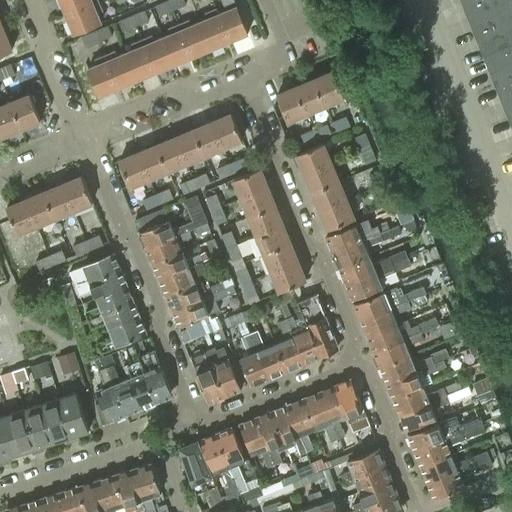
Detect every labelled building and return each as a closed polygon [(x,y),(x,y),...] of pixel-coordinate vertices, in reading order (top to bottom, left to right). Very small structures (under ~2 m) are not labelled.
[(60,0),(65,13),(96,0),(60,0)] [(103,9),(99,0),(96,0),(65,13),(74,33),(101,22),(97,12),(103,9)] [(160,15),(173,10),(169,0),(156,6),(160,15)] [(183,0),(169,0),(173,10),(186,5),(183,0)] [(215,7),(229,40),(248,33),(234,0),(222,0),(224,4),(215,7)] [(511,0),(462,0),(470,19),(511,1),(511,0)] [(483,52),(511,40),(511,1),(470,19),(483,52)] [(211,48),(229,40),(215,7),(205,12),(207,17),(199,21),(211,48)] [(145,10),(132,16),(136,25),(149,20),(145,10)] [(123,31),(136,25),(132,16),(119,21),(123,31)] [(193,56),(211,48),(199,21),(192,24),(189,18),(179,23),(193,56)] [(174,63),(193,56),(179,23),(168,27),(171,33),(162,36),(174,63)] [(108,26),(95,31),(99,41),(112,35),(108,26)] [(0,54),(12,50),(3,30),(0,31),(0,54)] [(99,41),(95,31),(82,37),(86,46),(99,41)] [(155,71),(174,63),(162,36),(154,40),(152,34),(142,38),(155,71)] [(137,79),(155,71),(142,38),(131,43),(133,48),(126,52),(137,79)] [(496,85),(511,79),(511,40),(483,52),(496,85)] [(119,86),(137,79),(126,52),(118,55),(115,49),(105,54),(119,86)] [(119,86),(105,54),(95,58),(97,64),(88,67),(99,95),(119,86)] [(11,63),(0,67),(0,74),(2,78),(15,73),(11,63)] [(316,78),(326,104),(345,96),(334,70),(316,78)] [(326,104),(316,78),(297,86),(308,111),(326,104)] [(510,119),(511,117),(511,79),(496,85),(510,119)] [(308,111),(297,86),(277,94),(288,120),(308,111)] [(11,101),(22,127),(41,119),(30,94),(11,101)] [(0,125),(4,135),(22,127),(11,101),(0,105),(0,125)] [(212,121),(223,147),(242,139),(232,113),(212,121)] [(346,115),(332,121),(336,130),(350,125),(346,115)] [(212,121),(194,128),(205,154),(223,147),(212,121)] [(327,123),(314,128),(318,138),(331,133),(327,123)] [(205,154),(194,128),(176,136),(187,162),(205,154)] [(305,143),(318,138),(314,128),(301,134),(305,143)] [(360,149),(370,145),(365,132),(355,136),(360,149)] [(176,136),(157,144),(168,170),(187,162),(176,136)] [(297,153),(305,172),(331,161),(323,142),(297,153)] [(157,144),(139,152),(149,177),(168,170),(157,144)] [(370,145),(360,149),(366,162),(375,158),(370,145)] [(130,185),(149,177),(139,152),(120,160),(130,185)] [(243,156),(230,162),(234,172),(247,166),(243,156)] [(339,180),(331,161),(305,172),(313,190),(339,180)] [(234,172),(230,162),(217,167),(221,177),(234,172)] [(242,197),(268,186),(260,167),(234,178),(242,197)] [(376,186),(385,182),(380,170),(370,173),(376,186)] [(206,172),(193,177),(197,187),(210,182),(206,172)] [(82,175),(63,183),(74,209),(93,201),(82,175)] [(197,187),(193,177),(180,183),(184,192),(197,187)] [(313,190),(320,209),(346,198),(339,180),(313,190)] [(385,182),(376,186),(381,199),(391,196),(385,182)] [(44,191),(55,217),(74,209),(63,183),(44,191)] [(242,197),(249,216),(275,205),(268,186),(242,197)] [(169,187),(156,193),(160,202),(173,197),(169,187)] [(44,191),(26,198),(37,224),(55,217),(44,191)] [(160,202),(156,193),(143,198),(147,208),(160,202)] [(212,210),(221,206),(216,193),(206,197),(212,210)] [(18,233),(37,224),(26,198),(7,207),(18,233)] [(354,217),(346,198),(320,209),(328,228),(354,217)] [(139,231),(146,247),(188,229),(195,227),(206,222),(197,199),(186,203),(192,220),(173,228),(169,219),(139,231)] [(249,216),(257,234),(283,224),(275,205),(249,216)] [(227,219),(221,206),(212,210),(217,223),(227,219)] [(326,235),(333,251),(398,224),(395,217),(360,231),(356,222),(326,235)] [(209,228),(206,222),(195,227),(197,232),(209,228)] [(257,234),(265,253),(291,242),(283,224),(257,234)] [(333,251),(339,266),(369,254),(366,245),(401,231),(398,224),(333,251)] [(152,263),(182,250),(179,241),(191,236),(188,229),(146,247),(152,263)] [(222,234),(227,247),(237,243),(231,230),(222,234)] [(99,234),(86,239),(90,249),(103,243),(99,234)] [(77,254),(90,249),(86,239),(73,244),(77,254)] [(265,253),(272,271),(298,261),(291,242),(265,253)] [(242,256),(237,243),(227,247),(232,260),(242,256)] [(62,249),(49,255),(53,264),(66,259),(62,249)] [(159,278),(201,261),(207,258),(204,251),(186,259),(182,250),(152,263),(159,278)] [(339,266),(346,282),(408,257),(405,250),(373,263),(369,254),(339,266)] [(76,287),(121,268),(114,252),(84,264),(87,273),(73,279),(76,287)] [(219,253),(212,256),(215,265),(222,262),(219,253)] [(40,270),(53,264),(49,255),(36,260),(40,270)] [(411,264),(408,257),(346,282),(352,298),(383,286),(379,277),(411,264)] [(201,261),(159,278),(166,294),(195,281),(208,276),(201,261)] [(306,280),(298,261),(272,271),(280,290),(306,280)] [(237,271),(242,284),(252,280),(246,267),(237,271)] [(121,268),(76,287),(79,295),(94,289),(97,296),(127,284),(121,268)] [(36,291),(35,286),(42,282),(42,281),(53,276),(51,272),(43,275),(42,275),(35,277),(36,278),(17,285),(21,293),(36,291)] [(61,285),(63,292),(71,288),(67,273),(58,275),(60,280),(57,281),(58,286),(61,285)] [(257,293),(252,280),(242,284),(247,297),(257,293)] [(223,288),(223,287),(221,281),(199,290),(195,281),(166,294),(172,309),(223,288)] [(127,284),(97,296),(100,304),(85,310),(89,318),(133,300),(127,284)] [(232,284),(223,287),(223,288),(172,309),(179,325),(221,308),(217,299),(235,291),(232,284)] [(384,290),(354,303),(361,319),(421,294),(424,293),(422,286),(401,294),(397,285),(384,290)] [(63,292),(68,308),(76,305),(71,288),(63,292)] [(298,300),(309,328),(310,328),(321,355),(339,348),(316,292),(298,300)] [(361,319),(367,335),(398,322),(394,313),(424,301),(421,294),(361,319)] [(110,328),(140,316),(133,300),(89,318),(92,326),(107,320),(110,328)] [(286,318),(285,318),(304,363),(321,355),(310,328),(309,328),(299,332),(287,302),(279,300),(278,300),(286,318)] [(68,308),(73,325),(81,322),(76,305),(68,308)] [(247,323),(256,320),(251,307),(242,311),(247,323)] [(226,325),(236,322),(238,327),(247,324),(241,311),(224,318),(226,325)] [(140,316),(110,328),(113,336),(98,342),(102,351),(147,332),(140,316)] [(217,316),(200,322),(204,332),(217,327),(221,325),(217,316)] [(367,335),(374,350),(421,331),(438,323),(435,316),(410,327),(407,318),(398,322),(367,335)] [(448,322),(453,333),(463,329),(467,328),(462,316),(458,318),(448,322)] [(286,370),(304,363),(285,318),(278,321),(285,338),(275,342),(286,370)] [(73,325),(78,342),(86,338),(81,322),(73,325)] [(204,332),(200,322),(187,328),(191,338),(204,332)] [(221,325),(217,327),(222,339),(226,337),(221,325)] [(269,377),(286,370),(275,342),(264,347),(257,330),(250,332),(269,377)] [(421,331),(374,350),(380,366),(410,353),(407,345),(424,338),(421,331)] [(251,384),(269,377),(250,332),(243,335),(250,352),(240,357),(251,384)] [(91,355),(86,338),(78,342),(82,358),(91,355)] [(141,340),(133,342),(138,355),(140,355),(146,370),(144,370),(156,401),(173,395),(153,349),(146,352),(141,340)] [(128,377),(141,408),(156,401),(144,370),(146,370),(140,355),(138,355),(133,342),(125,346),(132,362),(124,365),(128,377)] [(214,346),(204,350),(210,365),(213,364),(225,395),(241,388),(229,357),(224,345),(215,349),(214,346)] [(445,348),(431,354),(434,361),(448,356),(445,348)] [(210,365),(204,350),(191,355),(209,401),(225,395),(213,364),(210,365)] [(77,362),(73,351),(59,356),(62,367),(77,362)] [(125,414),(141,408),(128,377),(120,380),(114,363),(116,362),(111,351),(101,355),(125,414)] [(380,366),(387,381),(434,362),(431,355),(414,362),(410,353),(380,366)] [(102,424),(125,414),(101,355),(94,358),(105,386),(97,389),(102,401),(96,404),(102,424)] [(434,362),(387,381),(393,397),(423,385),(432,381),(429,372),(437,369),(445,365),(442,358),(434,362)] [(49,372),(45,361),(32,365),(36,377),(49,372)] [(12,371),(16,382),(28,378),(24,367),(12,371)] [(18,389),(16,382),(12,371),(0,375),(6,393),(18,389)] [(347,414),(346,414),(349,422),(366,415),(351,378),(335,385),(347,414)] [(458,380),(445,386),(448,393),(461,387),(458,380)] [(347,414),(335,385),(319,391),(338,438),(345,435),(338,418),(346,414),(347,414)] [(393,397),(400,413),(447,393),(444,386),(427,393),(423,385),(393,397)] [(447,393),(400,413),(406,429),(436,416),(432,407),(449,400),(464,394),(461,387),(447,393)] [(76,391),(58,397),(73,441),(79,439),(78,433),(89,429),(76,391)] [(338,438),(319,391),(303,397),(315,427),(324,424),(331,441),(338,438)] [(67,443),(73,441),(58,397),(42,402),(54,441),(65,437),(67,443)] [(315,427),(303,397),(287,404),(306,450),(313,448),(306,431),(315,427)] [(54,441),(42,402),(24,408),(39,452),(45,450),(43,444),(54,441)] [(306,450),(287,404),(272,410),(287,449),(296,446),(299,453),(306,450)] [(24,408),(7,414),(20,452),(31,449),(32,454),(39,452),(24,408)] [(256,416),(275,463),(282,460),(279,453),(287,449),(272,410),(256,416)] [(9,456),(20,452),(7,414),(0,415),(0,448),(5,463),(11,461),(9,456)] [(408,434),(415,450),(483,422),(481,415),(457,425),(453,415),(408,434)] [(275,463),(256,416),(240,423),(252,453),(261,449),(268,466),(275,463)] [(483,422),(415,450),(421,466),(451,454),(448,445),(486,429),(483,422)] [(232,426),(217,432),(237,482),(243,500),(246,499),(256,495),(256,496),(263,494),(261,488),(257,477),(245,481),(237,462),(245,459),(232,426)] [(222,495),(225,501),(227,507),(244,501),(243,500),(237,482),(217,432),(201,438),(215,472),(223,468),(232,492),(222,495)] [(217,485),(199,440),(180,447),(196,493),(217,485)] [(360,448),(362,453),(379,447),(377,441),(360,448)] [(341,473),(343,479),(385,462),(379,447),(362,453),(347,459),(351,469),(341,473)] [(360,448),(344,454),(347,460),(347,459),(362,453),(360,448)] [(421,466),(428,482),(488,457),(485,450),(455,462),(451,454),(421,466)] [(347,460),(344,454),(328,460),(331,466),(347,460)] [(491,464),(488,457),(428,482),(433,495),(438,497),(465,486),(461,477),(491,464)] [(323,469),(329,467),(331,466),(328,460),(323,463),(321,458),(311,462),(315,473),(323,469)] [(151,462),(132,468),(146,511),(168,511),(166,504),(155,507),(151,495),(161,491),(151,462)] [(299,479),(308,475),(315,473),(311,462),(301,466),(303,471),(297,473),(299,479)] [(356,481),(360,490),(391,477),(385,462),(343,479),(346,485),(356,481)] [(329,467),(323,469),(325,474),(329,484),(334,482),(329,467)] [(137,511),(146,511),(132,468),(114,474),(124,503),(133,500),(137,511)] [(323,469),(315,473),(308,475),(310,481),(325,474),(323,469)] [(284,485),(293,482),(299,479),(297,473),(281,480),(284,485)] [(114,474),(96,480),(106,511),(115,511),(114,506),(124,503),(114,474)] [(299,479),(293,482),(295,487),(310,481),(308,475),(299,479)] [(353,503),(356,509),(398,492),(391,477),(360,490),(364,499),(353,503)] [(106,511),(96,480),(78,486),(86,511),(97,511),(106,511)] [(281,480),(261,488),(263,494),(278,488),(284,485),(281,480)] [(293,482),(284,485),(278,488),(279,493),(295,487),(293,482)] [(333,497),(334,499),(339,497),(334,482),(329,484),(333,497)] [(86,511),(78,486),(60,492),(66,511),(86,511)] [(278,488),(263,494),(256,496),(258,501),(279,493),(278,488)] [(320,490),(314,492),(320,511),(338,511),(334,499),(333,497),(324,500),(320,490)] [(66,511),(60,492),(42,497),(46,511),(66,511)] [(311,505),(302,508),(303,511),(320,511),(314,492),(308,494),(311,505)] [(403,505),(398,492),(356,509),(356,511),(365,511),(368,511),(394,511),(400,510),(403,505)] [(258,501),(256,496),(256,495),(246,499),(248,505),(258,501)] [(46,511),(42,497),(24,503),(26,511),(46,511)] [(344,511),(339,497),(334,499),(338,511),(344,511)] [(280,500),(262,506),(264,511),(266,511),(278,508),(277,505),(281,503),(280,500)] [(289,500),(283,503),(286,511),(303,511),(302,508),(293,511),(289,500)] [(214,511),(227,508),(227,507),(225,501),(202,510),(202,511),(214,511)] [(26,511),(24,503),(4,510),(4,511),(26,511)] [(286,511),(283,503),(281,503),(277,505),(278,508),(279,511),(286,511)]
